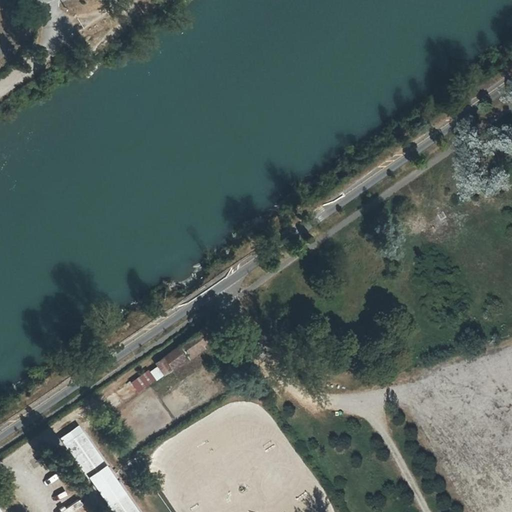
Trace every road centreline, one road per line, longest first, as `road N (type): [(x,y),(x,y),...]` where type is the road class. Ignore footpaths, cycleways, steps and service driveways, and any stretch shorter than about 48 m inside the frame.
road 1 (unclassified): [(511,84),(0,434)]
road 2 (track): [(222,285),(273,372),(300,393),(342,402),(511,364)]
road 3 (track): [(342,402),(382,429),(427,511)]
